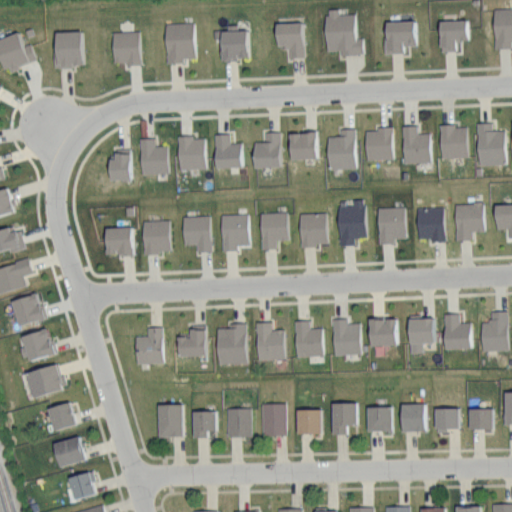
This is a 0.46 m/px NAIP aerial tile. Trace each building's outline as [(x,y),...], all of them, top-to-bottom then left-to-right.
[(353,13),(337,13),(337,7),(324,8),(325,49),(339,49),(339,53),(362,52),(361,36),(354,36),(353,13)] [(511,7),(492,8),(494,47),(511,47),(511,40),(511,39),(511,7)] [(402,52),(402,44),(414,44),(413,19),(385,20),(386,52),(402,52)] [(438,19),(439,50),(455,50),(454,39),(467,39),(467,19),(438,19)] [(164,22),(165,62),(182,61),(182,57),(193,56),(193,21),(164,22)] [(301,21),(275,22),(276,46),(289,45),(289,57),(302,56),(301,21)] [(236,26),(219,26),(220,58),(248,57),(247,28),(237,29),(236,26)] [(30,42),(23,44),(19,30),(0,35),(0,58),(3,69),(35,60),(30,42)] [(53,30),(54,66),(83,65),(82,30),(53,30)] [(138,30),(111,30),(112,63),(139,62),(138,30)] [(503,129),(491,129),(491,121),(476,122),(477,164),(504,164),(503,129)] [(417,124),(402,125),(403,162),(429,161),(429,132),(417,132),(417,124)] [(466,124),(440,124),(440,157),(466,156),(466,124)] [(365,128),(366,159),(393,158),(392,127),(365,128)] [(354,128),(339,128),(339,135),(327,135),(328,168),(355,167),(354,128)] [(279,130),(265,131),(265,140),(253,141),(253,166),(280,165),(279,130)] [(317,157),(317,131),(289,131),(290,158),(317,157)] [(229,142),(229,133),(214,133),(215,166),(242,166),(241,141),(229,142)] [(204,135),(177,136),(178,168),(204,168),(204,135)] [(140,172),(167,171),(166,144),(154,144),(154,136),(139,137),(140,172)] [(130,147),(115,147),(115,158),(108,157),(108,179),(129,179),(130,147)] [(0,188),(0,213),(12,211),(7,187),(0,188)] [(338,205),(339,244),(354,244),(353,236),(365,236),(364,198),(352,198),(352,204),(338,205)] [(455,239),(472,239),(472,231),(482,230),(482,202),(454,202),(455,239)] [(511,202),(494,203),(495,228),(507,227),(507,236),(511,236),(511,202)] [(403,205),(377,206),(378,242),(393,242),(393,237),(404,236),(403,205)] [(416,206),(417,239),(443,238),(443,206),(416,206)] [(259,211),(261,247),(275,247),(275,239),(287,238),(286,210),(259,211)] [(325,211),(299,212),(299,244),(326,244),(325,211)] [(222,249),(237,249),(237,244),(248,243),(248,212),(221,213),(222,249)] [(182,215),(183,244),(196,243),(196,250),(210,250),(210,215),(182,215)] [(142,220),(143,252),(169,251),(168,219),(142,220)] [(23,247),(16,223),(0,227),(0,249),(9,247),(10,251),(23,247)] [(130,226),(104,226),(105,254),(131,253),(130,226)] [(31,272),(28,258),(0,264),(0,291),(25,285),(22,274),(31,272)] [(43,318),(38,293),(11,298),(16,323),(43,318)] [(480,320),(481,349),(507,349),(506,310),(490,310),(490,320),(480,320)] [(458,313),(443,313),(443,347),(470,347),(470,321),(459,321),(458,313)] [(359,321),(347,322),(346,317),(332,318),(333,353),(360,352),(359,321)] [(397,344),(396,317),(368,318),(369,344),(397,344)] [(432,317),(408,317),(408,352),(421,352),(421,341),(433,341),(432,317)] [(309,319),(294,320),(295,355),(322,355),(322,327),(309,327),(309,319)] [(270,321),(256,321),(257,359),(284,358),(283,328),(271,329),(270,321)] [(245,322),(228,322),(228,326),(216,327),(217,362),(246,361),(245,322)] [(205,354),(204,323),(189,324),(190,335),(176,336),(177,355),(205,354)] [(161,326),(146,326),(147,334),(134,335),(135,362),(162,362),(161,326)] [(53,353),(48,328),(22,333),(27,359),(53,353)] [(32,395),(64,387),(58,362),(26,371),(32,395)] [(75,423),(68,400),(47,407),(53,429),(75,423)] [(285,402),(262,402),(262,434),(286,434),(285,402)] [(331,433),(346,433),(346,425),(355,424),(355,402),(331,402),(331,433)] [(426,429),(425,402),(400,403),(401,430),(426,429)] [(181,435),(181,403),(157,403),(157,435),(181,435)] [(366,430),(391,430),(391,406),(367,405),(366,430)] [(251,407),(227,407),(226,435),(251,435),(251,407)] [(457,407),(434,407),(435,429),(457,429),(457,407)] [(492,427),(492,407),(468,408),(469,428),(492,427)] [(296,408),(296,432),(320,432),(320,408),(296,408)] [(191,411),(192,436),(206,436),(206,430),(215,429),(215,410),(191,411)] [(52,442),(58,466),(84,459),(78,435),(52,442)] [(72,497),(93,494),(91,480),(93,480),(92,471),(68,475),(72,497)] [(511,511),(511,502),(492,503),(491,511),(511,511)]
